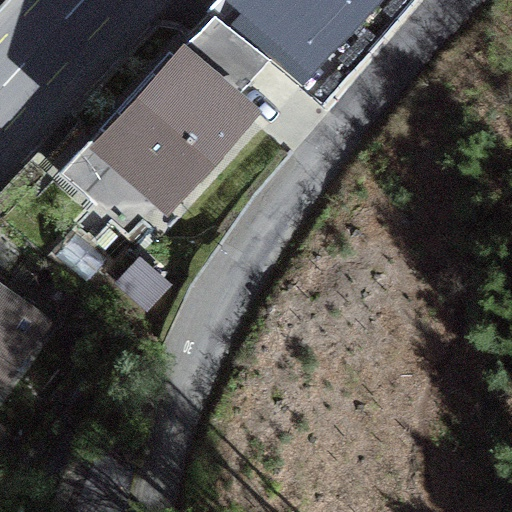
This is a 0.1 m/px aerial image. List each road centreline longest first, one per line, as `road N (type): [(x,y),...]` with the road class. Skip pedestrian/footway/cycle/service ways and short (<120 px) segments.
road 1 (residential): [(163,511),(192,343),(264,200),(441,0)]
road 2 (secondary): [(83,0),(0,90)]
